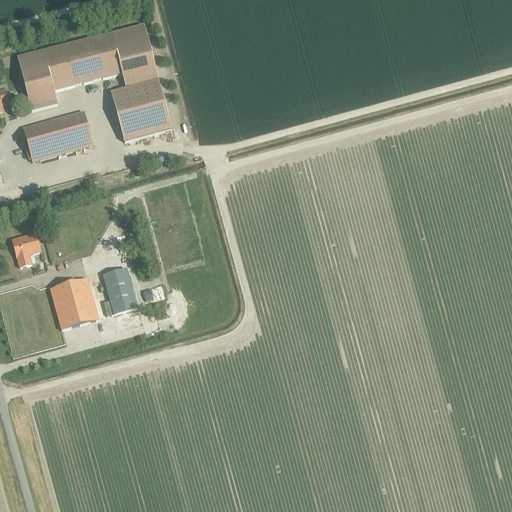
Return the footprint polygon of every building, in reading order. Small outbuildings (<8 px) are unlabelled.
[(145,29),(112,37),(122,76),(126,90),(158,82),(158,81),(145,29)] [(54,93),(122,76),(112,37),(19,61),(33,113),(44,110),(50,108),(58,106),(57,105),(54,93)] [(161,91),(158,82),(126,90),(111,94),(124,144),(161,134),(172,131),(161,91)] [(1,106),(9,104),(5,91),(0,92),(0,114),(3,113),(1,106)] [(33,165),(93,148),(83,114),(23,130),(33,165)] [(62,177),(81,174),(79,165),(61,168),(62,177)] [(11,175),(0,176),(0,177),(2,190),(13,188),(11,175)] [(13,184),(16,191),(24,188),(20,181),(13,184)] [(29,257),(41,254),(36,236),(12,242),(17,260),(20,270),(32,267),(29,257)] [(103,278),(110,304),(114,316),(137,310),(126,271),(103,278)] [(50,292),(54,304),(61,332),(98,322),(88,282),(50,292)]
